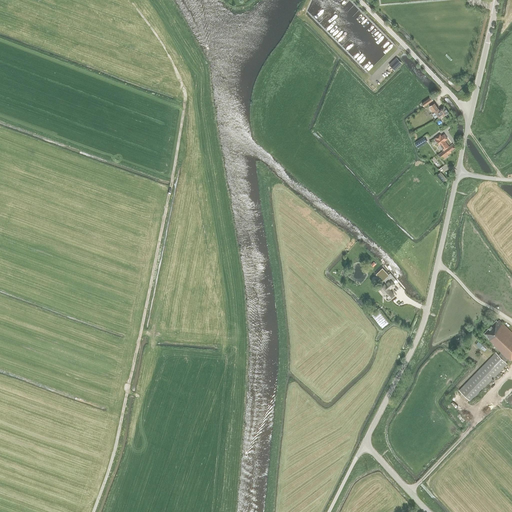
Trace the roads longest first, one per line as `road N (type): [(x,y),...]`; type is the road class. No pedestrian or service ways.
road 1 (tertiary): [(362,445),(423,322),(457,172)]
road 2 (track): [(409,491),(476,422),(469,412),(510,371)]
road 3 (unclassified): [(464,112),(358,0)]
